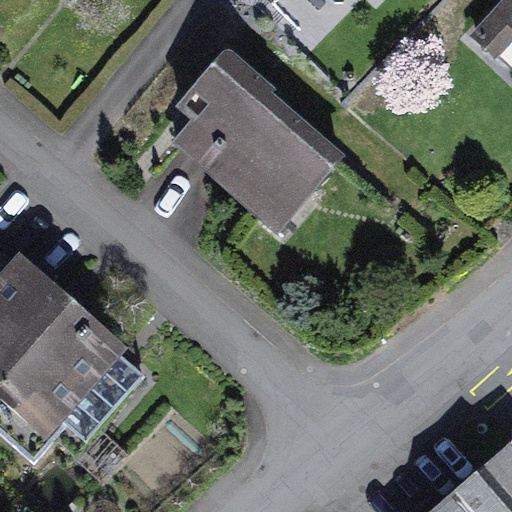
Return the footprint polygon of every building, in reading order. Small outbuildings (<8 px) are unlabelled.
[(363,0),(280,0),(274,6),(317,48),(363,0)] [(511,5),(479,42),(511,72),(511,71),(511,5)] [(276,93),(228,52),(197,89),(216,106),(180,149),(279,233),(341,160),(271,100),(276,93)] [(143,380),(0,253),(0,374),(9,383),(0,393),(0,435),(35,467),(65,433),(83,448),(143,380)] [(511,511),(511,443),(433,511),(511,511)]
